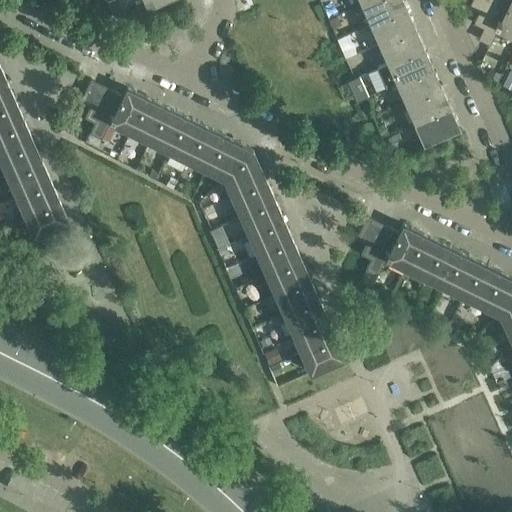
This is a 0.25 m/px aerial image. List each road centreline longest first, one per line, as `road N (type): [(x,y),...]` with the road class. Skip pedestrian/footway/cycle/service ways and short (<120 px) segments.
road 1 (residential): [(511,243),(188,84)]
road 2 (secondary): [(240,511),(120,418),(0,354)]
road 3 (residential): [(188,84),(2,0)]
road 4 (residential): [(511,164),(441,0)]
